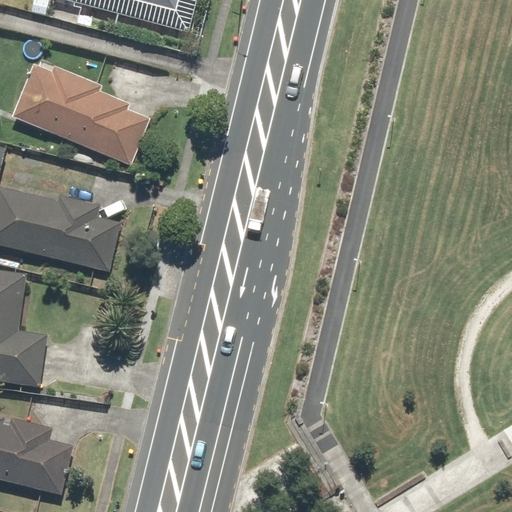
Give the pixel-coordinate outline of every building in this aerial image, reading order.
[(133,0),(175,11),(178,0),(133,0)] [(36,63),(32,74),(13,120),(128,168),(148,121),(125,112),(128,105),(97,93),(99,89),(36,63)] [(98,223),(100,212),(0,188),(0,248),(110,274),(121,228),(98,223)] [(25,275),(0,272),(0,384),(42,389),(47,338),(19,335),(25,275)] [(0,483),(61,497),(72,449),(48,444),(51,431),(10,421),(9,429),(0,426),(0,483)]
